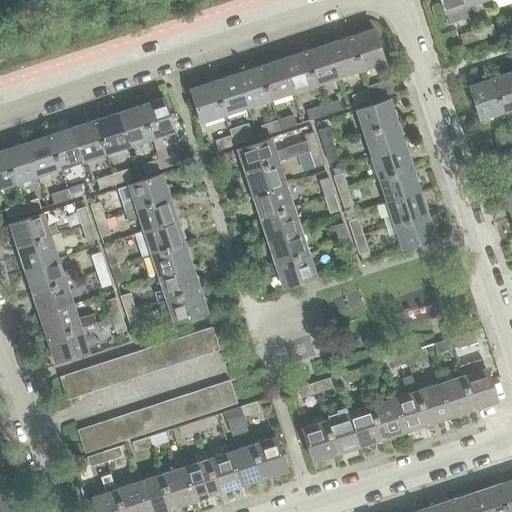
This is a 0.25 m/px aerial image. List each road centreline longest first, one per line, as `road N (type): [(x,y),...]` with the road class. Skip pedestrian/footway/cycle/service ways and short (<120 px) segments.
road 1 (residential): [(356,0),(0,113)]
road 2 (residential): [(511,324),(397,0)]
road 3 (residential): [(282,511),(511,436)]
road 4 (residential): [(55,511),(0,336)]
